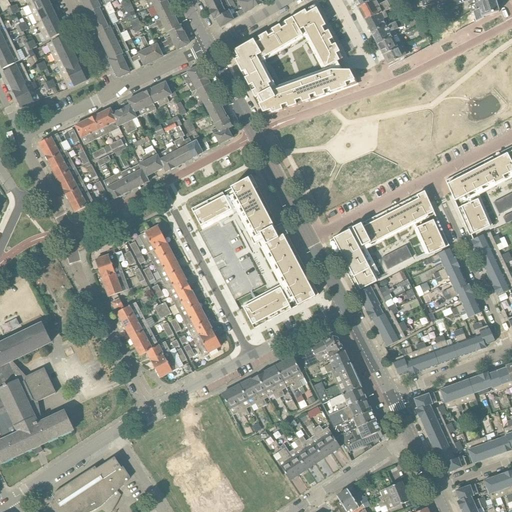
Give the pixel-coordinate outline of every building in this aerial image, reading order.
[(33,15),(51,6),(48,0),(40,0),(28,6),(33,15)] [(88,13),(105,6),(107,5),(104,0),(93,0),(84,4),(88,13)] [(154,7),(167,1),(168,1),(167,0),(145,0),(150,9),(154,7)] [(208,0),(205,1),(209,10),(227,1),(226,0),(208,0)] [(245,14),(254,9),(249,0),(235,0),(238,6),(239,5),(242,10),(245,14)] [(249,0),(254,9),(263,3),(261,0),(249,0)] [(352,0),(358,9),(375,0),(352,0)] [(358,9),(365,22),(392,9),(396,6),(393,0),(387,3),(386,3),(378,7),(375,0),(358,9)] [(420,0),(425,15),(456,5),(456,6),(469,2),(475,0),(420,0)] [(475,0),(469,2),(471,6),(468,7),(470,15),(476,13),(477,16),(481,15),(481,16),(498,11),(496,5),(496,4),(496,3),(494,0),(475,0)] [(158,15),(171,9),(167,1),(154,7),(158,15)] [(215,21),(216,20),(230,11),(232,10),(227,1),(209,10),(215,21)] [(358,86),(355,78),(353,79),(315,5),(231,54),(253,96),(252,96),(258,109),(260,108),(265,117),(310,101),(310,103),(358,86)] [(37,24),(55,15),(51,6),(33,15),(37,24)] [(91,24),(109,16),(105,6),(88,13),(86,14),(91,24)] [(154,28),(157,27),(175,18),(171,9),(158,15),(160,20),(155,22),(156,24),(153,26),(154,28)] [(381,29),(391,26),(386,18),(389,17),(389,16),(394,13),(392,9),(365,22),(371,33),(381,29)] [(230,11),(216,20),(221,28),(245,14),(242,10),(232,15),(230,11)] [(41,33),(59,24),(55,15),(37,24),(41,33)] [(96,34),(98,34),(114,26),(109,16),(91,24),(96,34)] [(168,33),(179,27),(175,18),(157,27),(160,31),(165,29),(166,33),(168,33)] [(133,28),(140,24),(138,19),(130,23),(133,28)] [(377,46),(396,37),(393,31),(398,28),(404,27),(403,22),(396,24),(391,26),(381,29),(371,33),(377,46)] [(46,42),(64,33),(59,24),(41,33),(46,42)] [(102,43),(121,34),(116,24),(114,26),(98,34),(102,43)] [(135,34),(143,30),(140,24),(133,28),(135,34)] [(165,39),(166,42),(167,44),(185,35),(181,26),(179,27),(168,33),(170,37),(165,39)] [(0,48),(12,43),(8,34),(0,37),(0,48)] [(102,43),(106,51),(125,42),(121,34),(102,43)] [(175,46),(177,51),(187,46),(189,43),(185,35),(167,44),(169,46),(170,49),(175,46)] [(51,54),(70,45),(65,36),(46,45),(51,54)] [(383,57),(401,48),(397,42),(399,42),(396,37),(377,46),(383,57)] [(106,51),(110,60),(128,52),(129,52),(129,51),(125,42),(106,51)] [(0,59),(17,52),(12,43),(0,48),(0,59)] [(55,63),(74,54),(70,45),(51,54),(55,63)] [(163,58),(160,51),(157,46),(157,45),(149,48),(147,49),(154,62),(163,58)] [(383,57),(387,65),(405,56),(401,48),(383,57)] [(138,54),(139,55),(141,59),(144,66),(154,62),(147,49),(146,50),(138,54)] [(0,59),(0,65),(2,70),(21,61),(17,52),(0,59)] [(131,59),(128,52),(110,60),(109,61),(113,70),(132,61),(131,59)] [(59,72),(78,63),(74,54),(55,63),(59,72)] [(136,70),(133,63),(132,61),(113,70),(116,77),(120,78),(136,70)] [(59,72),(64,82),(82,72),(78,63),(59,72)] [(8,82),(27,73),(22,64),(4,72),(8,82)] [(186,85),(187,84),(204,75),(200,69),(197,68),(187,72),(187,73),(181,76),(186,85)] [(64,82),(68,90),(87,82),(82,72),(64,82)] [(13,91),(31,82),(27,73),(8,82),(13,91)] [(192,93),(209,85),(210,84),(205,75),(204,75),(187,84),(192,93)] [(412,109),(423,105),(414,80),(403,84),(412,109)] [(17,100),(36,91),(31,82),(13,91),(17,100)] [(156,88),(165,105),(169,103),(167,98),(172,96),(170,93),(167,87),(166,83),(156,88)] [(192,93),(196,102),(213,93),(209,85),(192,93)] [(160,107),(165,105),(156,88),(147,92),(153,105),(158,103),(160,107)] [(34,103),(40,101),(36,91),(17,100),(21,109),(34,103)] [(138,96),(146,114),(147,115),(156,110),(153,105),(147,92),(138,96)] [(200,111),(206,108),(218,102),(213,93),(196,102),(195,102),(200,111)] [(137,118),(146,114),(138,96),(128,101),(130,106),(137,118)] [(210,116),(222,110),(218,102),(206,108),(210,116)] [(122,110),(132,132),(137,130),(133,121),(137,119),(137,118),(130,106),(122,110)] [(120,129),(119,128),(113,115),(111,110),(101,114),(111,133),(120,129)] [(128,135),(132,132),(122,110),(113,115),(119,128),(123,126),(128,135)] [(214,125),(227,118),(222,110),(210,116),(214,125)] [(102,137),(111,133),(101,114),(93,118),(102,137)] [(215,136),(227,129),(232,127),(227,117),(227,118),(214,125),(216,129),(212,131),(215,136)] [(93,142),(102,137),(93,118),(84,122),(93,142)] [(84,146),(93,142),(84,122),(75,127),(84,146)] [(182,131),(180,127),(177,129),(174,124),(169,127),(166,128),(169,133),(176,129),(178,133),(182,131)] [(215,136),(219,145),(232,138),(227,129),(215,136)] [(71,139),(77,136),(74,131),(68,133),(71,139)] [(185,137),(182,131),(178,133),(181,139),(174,143),(175,145),(184,163),(193,158),(185,141),(183,138),(185,137)] [(39,144),(43,153),(62,143),(58,134),(39,144)] [(74,145),(79,142),(77,136),(71,139),(74,145)] [(202,154),(201,150),(198,144),(196,141),(192,144),(189,139),(185,141),(193,158),(202,154)] [(118,148),(124,145),(121,140),(115,143),(118,148)] [(43,153),(48,162),(67,152),(62,143),(43,153)] [(112,151),(118,148),(115,143),(109,146),(112,151)] [(176,168),(184,163),(175,145),(166,150),(167,151),(176,168)] [(504,180),(503,177),(511,172),(511,147),(445,182),(454,203),(493,183),(494,185),(504,180)] [(155,172),(163,168),(157,155),(155,151),(146,155),(155,172)] [(166,173),(176,168),(167,151),(158,155),(157,155),(163,168),(166,173)] [(48,162),(52,170),(71,160),(67,152),(48,162)] [(95,160),(101,157),(98,152),(92,154),(95,160)] [(83,165),(88,163),(84,154),(79,157),(83,165)] [(146,177),(155,172),(146,155),(141,158),(144,163),(138,165),(139,166),(146,177)] [(105,164),(111,162),(109,156),(103,159),(105,164)] [(52,170),(57,179),(76,169),(71,160),(52,170)] [(89,174),(94,171),(92,166),(86,168),(89,174)] [(148,182),(146,177),(139,166),(131,170),(139,187),(148,182)] [(57,179),(61,188),(80,178),(76,169),(57,179)] [(130,192),(139,187),(131,170),(130,169),(121,173),(130,192)] [(92,180),(97,177),(94,171),(89,174),(92,180)] [(130,192),(121,173),(112,177),(122,196),(130,192)] [(113,201),(122,196),(112,177),(103,182),(107,188),(106,188),(113,201)] [(252,177),(230,190),(257,238),(260,236),(296,303),(298,307),(319,296),(287,235),(288,235),(282,224),(277,227),(252,177)] [(61,188),(66,196),(85,186),(80,178),(61,188)] [(98,191),(103,188),(100,182),(95,185),(98,191)] [(66,196),(70,205),(89,195),(85,186),(66,196)] [(101,196),(106,193),(103,188),(98,191),(101,196)] [(424,192),(354,228),(353,226),(347,229),(348,231),(332,239),(334,244),(332,245),(356,293),(379,281),(377,276),(380,275),(368,251),(434,212),(424,192)] [(218,223),(220,222),(234,215),(223,193),(207,201),(191,209),(203,231),(208,228),(218,223)] [(89,195),(70,205),(75,213),(94,204),(89,195)] [(463,223),(469,236),(490,227),(484,214),(478,200),(458,209),(463,223)] [(511,213),(503,217),(506,225),(511,221),(511,213)] [(449,246),(443,233),(437,219),(417,229),(423,242),(429,256),(449,246)] [(139,237),(144,246),(162,235),(158,227),(139,237)] [(472,241),(476,250),(500,239),(498,235),(493,238),(490,233),(473,241),(472,241)] [(144,246),(148,254),(167,244),(162,235),(144,246)] [(480,259),(499,251),(497,246),(502,244),(500,239),(476,250),(480,259)] [(133,251),(138,248),(135,243),(130,246),(133,251)] [(148,254),(153,263),(171,253),(167,244),(148,254)] [(136,257),(141,254),(138,248),(133,251),(136,257)] [(442,265),(455,259),(451,250),(427,261),(429,265),(440,260),(442,265)] [(480,259),(485,269),(510,257),(508,253),(501,256),(499,251),(480,259)] [(128,261),(133,258),(130,252),(125,255),(128,261)] [(99,270),(119,263),(116,253),(109,256),(95,261),(99,270)] [(153,263),(157,271),(176,261),(171,253),(153,263)] [(140,265),(146,262),(143,257),(137,259),(140,265)] [(489,278),(507,269),(505,265),(511,261),(511,260),(510,257),(485,269),(489,278)] [(131,266),(136,263),(133,258),(128,261),(131,266)] [(433,275),(435,279),(459,268),(455,259),(442,265),(444,269),(433,275)] [(157,271),(162,280),(180,270),(176,261),(157,271)] [(102,280),(122,272),(119,263),(99,270),(102,280)] [(146,277),(152,274),(149,268),(143,271),(146,277)] [(450,283),(463,277),(459,268),(435,279),(437,283),(448,278),(450,283)] [(137,278),(142,275),(139,269),(134,272),(137,278)] [(489,278),(493,287),(511,278),(511,273),(509,274),(507,269),(489,278)] [(162,280),(166,288),(185,278),(180,270),(162,280)] [(105,288),(126,281),(122,272),(102,280),(105,288)] [(149,282),(155,280),(152,274),(146,277),(149,282)] [(140,283),(145,281),(142,275),(137,278),(140,283)] [(444,297),(450,294),(467,286),(463,277),(450,283),(452,288),(442,293),(444,297)] [(166,288),(171,297),(189,287),(185,278),(166,288)] [(497,297),(510,291),(511,289),(511,278),(493,287),(497,297)] [(126,281),(105,288),(109,298),(129,290),(126,281)] [(155,294),(161,291),(158,285),(152,288),(155,294)] [(358,295),(362,303),(388,290),(386,286),(378,290),(376,285),(375,286),(358,295)] [(291,310),(279,286),(268,292),(266,293),(267,296),(263,298),(249,305),(243,308),(254,329),(274,319),(291,310)] [(450,294),(445,297),(446,301),(458,296),(460,301),(473,295),(468,286),(467,286),(450,294)] [(146,296),(152,293),(149,287),(143,290),(146,296)] [(171,297),(175,305),(193,295),(189,287),(171,297)] [(367,313),(384,304),(392,300),(390,294),(388,290),(362,303),(367,313)] [(407,300),(414,296),(411,290),(404,294),(407,300)] [(158,300),(164,297),(161,291),(155,294),(158,300)] [(175,305),(180,314),(198,304),(193,295),(175,305)] [(456,308),(451,310),(453,315),(477,304),(473,295),(460,301),(462,305),(456,308)] [(124,308),(119,300),(112,303),(117,312),(124,308)] [(117,313),(122,322),(140,312),(136,303),(117,313)] [(163,312),(168,309),(165,303),(160,306),(163,312)] [(184,323),(203,313),(198,304),(180,314),(184,323)] [(371,323),(373,322),(396,308),(394,304),(386,308),(384,304),(367,313),(366,313),(371,323)] [(477,304),(453,315),(455,319),(466,314),(468,319),(481,314),(477,304)] [(158,314),(163,312),(160,306),(155,309),(158,314)] [(378,330),(396,321),(393,314),(398,312),(396,308),(373,322),(378,330)] [(166,317),(171,314),(168,309),(163,312),(166,317)] [(122,322),(126,331),(145,320),(140,312),(122,322)] [(161,320),(166,317),(163,312),(158,314),(161,320)] [(184,323),(189,331),(207,322),(203,313),(184,323)] [(126,331),(131,339),(150,329),(145,320),(126,331)] [(173,328),(178,325),(176,320),(170,322),(173,328)] [(378,330),(382,339),(406,327),(403,321),(398,324),(396,321),(378,330)] [(189,331),(193,340),(212,330),(207,322),(189,331)] [(165,332),(171,329),(168,324),(162,326),(165,332)] [(42,423),(41,416),(38,402),(56,394),(45,369),(26,377),(13,361),(23,356),(51,343),(42,325),(0,345),(0,426),(2,431),(0,432),(0,433),(1,436),(3,441),(0,442),(0,462),(1,464),(39,446),(73,431),(69,421),(71,420),(68,412),(65,413),(65,412),(42,423)] [(176,334),(181,331),(178,325),(173,328),(176,334)] [(479,329),(485,346),(495,342),(487,326),(483,328),(479,329)] [(387,348),(390,347),(390,346),(400,341),(405,338),(402,333),(407,330),(406,327),(382,339),(387,348)] [(131,339),(136,348),(154,338),(150,329),(131,339)] [(168,338),(174,335),(171,329),(165,332),(168,338)] [(486,349),(485,346),(479,329),(474,331),(476,337),(471,339),(476,352),(486,349)] [(193,340),(198,348),(216,338),(212,330),(193,340)] [(467,355),(476,352),(471,339),(466,340),(464,334),(460,335),(467,355)] [(457,359),(467,355),(460,335),(455,337),(457,344),(452,345),(457,359)] [(182,345),(188,343),(185,337),(179,340),(182,345)] [(304,370),(328,360),(344,352),(337,338),(333,337),(297,356),(304,370)] [(140,356),(147,353),(159,346),(154,338),(136,348),(140,356)] [(216,338),(198,348),(202,357),(221,347),(216,338)] [(448,362),(457,359),(452,345),(450,339),(445,341),(445,340),(440,342),(448,362)] [(174,349),(180,347),(177,341),(171,344),(174,349)] [(439,366),(448,362),(440,342),(436,343),(431,345),(439,366)] [(147,353),(151,361),(170,352),(165,343),(159,346),(147,353)] [(187,354),(192,351),(189,345),(184,348),(187,354)] [(429,369),(439,366),(431,345),(426,347),(421,349),(429,369)] [(179,358),(184,355),(181,349),(176,352),(179,358)] [(419,373),(429,369),(421,349),(417,350),(412,352),(419,373)] [(190,359),(195,357),(192,351),(187,354),(190,359)] [(151,363),(155,370),(174,360),(170,352),(151,361),(152,362),(151,363)] [(330,365),(325,367),(328,374),(350,364),(344,352),(328,360),(330,365)] [(410,376),(419,373),(412,352),(407,354),(402,356),(409,373),(410,376)] [(400,376),(409,373),(402,356),(396,358),(394,353),(388,355),(400,376)] [(182,363),(187,361),(184,355),(179,358),(182,363)] [(300,382),(305,380),(294,358),(285,363),(298,389),(302,387),(300,382)] [(155,370),(160,379),(179,369),(174,360),(155,370)] [(294,391),(298,389),(285,363),(276,368),(286,388),(291,386),(294,391)] [(360,387),(355,377),(350,364),(328,374),(330,380),(334,378),(337,386),(326,391),(322,383),(313,387),(323,405),(322,405),(323,406),(360,387)] [(282,391),(286,388),(276,368),(267,372),(280,398),(285,396),(282,391)] [(511,382),(511,383),(506,368),(497,372),(504,390),(511,387),(511,382)] [(276,401),(280,398),(267,372),(258,377),(269,398),(273,395),(276,401)] [(494,393),(504,390),(497,372),(488,375),(492,387),(494,393)] [(483,390),(492,387),(488,375),(488,373),(478,377),(483,390)] [(264,400),(269,398),(258,377),(249,382),(262,408),(267,405),(264,400)] [(473,393),(483,390),(478,377),(469,380),(473,393)] [(459,384),(466,403),(471,401),(474,409),(478,408),(476,400),(473,393),(469,380),(459,384)] [(258,410),(262,408),(249,382),(240,386),(251,407),(255,404),(258,410)] [(461,405),(466,403),(459,384),(449,387),(458,410),(459,412),(463,411),(461,405)] [(246,409),(251,407),(240,386),(231,391),(244,417),(249,415),(246,409)] [(323,406),(328,416),(366,399),(360,387),(323,406)] [(449,413),(458,410),(449,387),(440,390),(447,409),(449,413)] [(240,419),(244,417),(231,391),(222,395),(233,416),(238,414),(240,419)] [(418,409),(430,405),(437,403),(435,398),(436,398),(434,393),(414,400),(418,409)] [(217,421),(228,416),(219,399),(208,405),(217,421)] [(328,416),(335,428),(371,411),(366,399),(328,416)] [(217,421),(208,405),(199,410),(207,427),(217,421)] [(421,421),(440,413),(445,410),(443,406),(437,408),(432,410),(430,405),(418,409),(416,410),(421,421)] [(207,427),(199,410),(189,415),(198,432),(207,427)] [(421,421),(425,430),(444,421),(442,416),(447,414),(445,410),(440,413),(421,421)] [(316,424),(326,419),(321,411),(311,416),(316,424)] [(371,411),(335,428),(340,438),(376,423),(371,411)] [(198,432),(189,415),(179,421),(188,437),(198,432)] [(323,429),(330,425),(326,419),(319,423),(323,429)] [(511,449),(511,448),(511,422),(511,420),(502,424),(506,435),(511,449)] [(429,439),(448,430),(453,427),(452,424),(446,426),(444,421),(425,430),(429,439)] [(172,444),(183,437),(173,422),(163,428),(172,444)] [(347,453),(378,440),(380,439),(377,433),(380,432),(376,423),(340,438),(347,453)] [(341,448),(336,441),(328,428),(323,431),(320,426),(316,428),(332,453),(341,448)] [(433,448),(452,439),(450,434),(455,432),(453,427),(448,430),(429,439),(433,448)] [(172,444),(163,428),(153,434),(163,450),(172,444)] [(323,459),(332,453),(316,428),(311,431),(315,436),(310,439),(323,459)] [(163,450),(153,434),(144,440),(154,455),(163,450)] [(483,461),(493,457),(489,443),(487,443),(485,437),(480,439),(478,434),(474,435),(483,461)] [(473,464),(483,461),(474,435),(464,439),(468,450),(473,464)] [(511,451),(511,449),(506,435),(505,435),(505,437),(497,440),(502,454),(511,451)] [(315,464),(323,459),(310,439),(306,442),(303,437),(299,440),(315,464)] [(437,458),(455,449),(456,449),(462,446),(460,442),(454,444),(452,439),(433,448),(437,458)] [(154,455),(144,440),(134,446),(144,461),(154,455)] [(307,470),(315,464),(299,440),(295,442),(298,447),(294,450),(307,470)] [(493,457),(502,454),(497,440),(489,443),(493,457)] [(299,475),(307,470),(294,450),(289,453),(284,444),(280,447),(282,450),(299,475)] [(444,464),(454,460),(452,455),(457,453),(464,450),(462,446),(456,449),(455,449),(437,458),(441,466),(444,464)] [(290,481),(299,475),(282,450),(278,453),(281,458),(277,461),(290,481)] [(105,504),(118,491),(131,479),(123,467),(121,468),(115,458),(97,469),(95,467),(52,495),(56,500),(51,503),(55,511),(92,511),(97,510),(99,508),(102,506),(105,504)] [(447,474),(462,468),(459,458),(454,460),(444,464),(447,474)] [(177,475),(170,464),(155,474),(162,484),(177,475)] [(511,471),(503,475),(511,497),(511,471)] [(183,486),(177,475),(162,484),(169,495),(183,486)] [(511,502),(511,497),(503,475),(494,478),(501,498),(506,496),(508,503),(511,502)] [(282,499),(292,492),(283,477),(272,484),(282,499)] [(496,500),(501,498),(494,478),(484,482),(491,501),(493,507),(498,505),(496,500)] [(376,499),(378,504),(406,492),(402,483),(380,492),(382,497),(376,499)] [(271,506),(282,499),(272,484),(261,491),(271,506)] [(474,496),(478,495),(475,485),(456,492),(459,501),(472,497),(473,497),(474,497),(474,496)] [(190,496),(183,486),(169,495),(175,505),(190,496)] [(335,505),(339,511),(353,511),(359,508),(348,490),(337,497),(340,502),(335,505)] [(260,511),(261,511),(271,506),(261,491),(251,498),(260,511)] [(385,506),(388,511),(410,502),(406,492),(378,504),(380,508),(385,506)] [(175,505),(179,511),(188,511),(196,507),(190,496),(175,505)] [(365,510),(370,507),(365,496),(358,499),(365,510)] [(461,511),(480,504),(486,502),(484,497),(478,500),(473,501),(472,497),(459,501),(457,501),(461,511)] [(260,511),(251,498),(240,504),(245,511),(260,511)] [(478,511),(477,510),(482,508),(487,506),(486,502),(480,504),(461,511),(478,511)]
